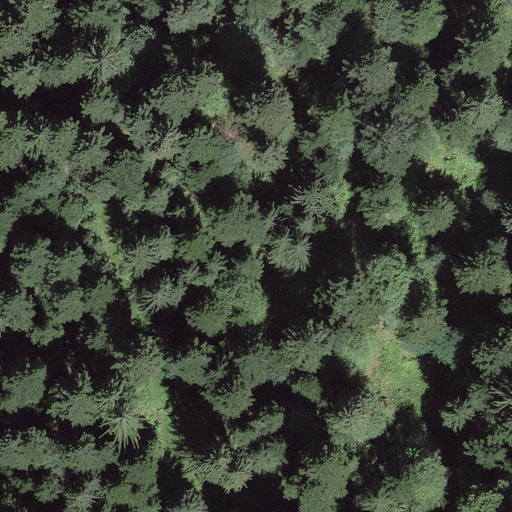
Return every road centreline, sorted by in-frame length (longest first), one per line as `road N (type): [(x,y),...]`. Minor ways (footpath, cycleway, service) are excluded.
road 1 (track): [(0,165),(39,161),(67,170),(90,194),(151,391),(203,511)]
road 2 (track): [(227,0),(356,179),(361,267)]
